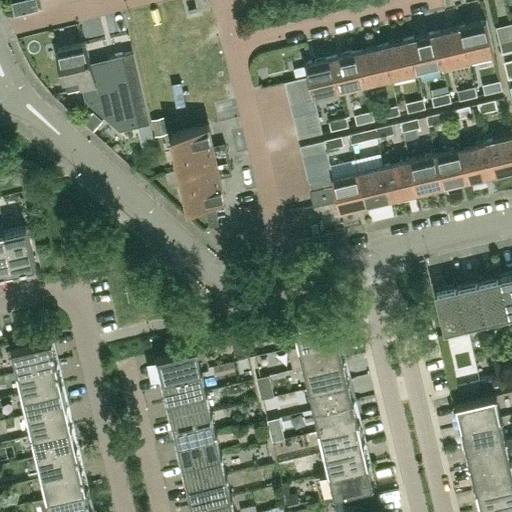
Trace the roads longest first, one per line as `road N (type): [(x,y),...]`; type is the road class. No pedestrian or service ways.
road 1 (residential): [(8,85),(216,275),(243,284),(286,275)]
road 2 (residential): [(286,275),(233,45)]
road 3 (residential): [(443,511),(402,338),(380,299)]
road 4 (residential): [(380,299),(379,344),(418,511)]
road 5 (residential): [(429,0),(233,45)]
road 6 (residential): [(110,447),(71,289)]
road 7 (residential): [(369,255),(511,221)]
road 8 (residential): [(0,29),(127,0)]
